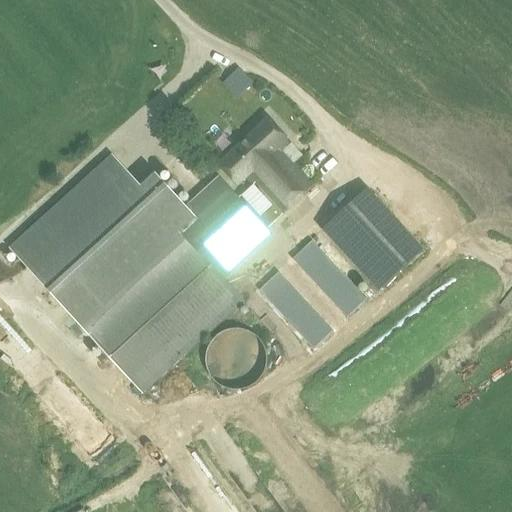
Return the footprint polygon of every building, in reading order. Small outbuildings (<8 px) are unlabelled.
[(240,69),(224,84),(238,98),(253,83),(240,69)] [(30,268),(144,393),(244,302),(217,273),(231,260),(233,261),(267,230),(259,221),(274,208),(282,216),(315,186),(280,147),(287,140),(269,119),(220,164),(238,185),(246,177),(254,185),(239,199),(220,178),(186,208),(156,175),(142,188),(131,176),(112,157),(11,248),(30,268)] [(296,142),(287,148),(297,162),(306,156),(296,142)] [(325,231),(382,291),(425,250),(368,190),(325,231)] [(386,339),(412,369),(494,299),(468,269),(386,339)] [(209,373),(211,376),(212,378),(214,380),(216,382),(218,384),(220,385),(222,387),(224,388),(227,389),(229,390),(232,390),(235,391),(237,391),(240,391),(243,390),(245,390),(248,389),(250,388),(253,387),(255,385),(257,384),(259,382),(261,380),(262,378),(264,376),(265,373),(266,371),(267,368),(267,366),(268,363),(268,360),(268,358),(267,355),(267,352),(266,350),(265,347),(264,345),(263,343),(261,340),(259,339),(257,337),(255,335),(253,333),(250,332),(248,331),(245,330),(243,330),(240,329),(235,329),(232,330),(229,330),(227,331),(224,332),(222,333),(219,335),(217,336),(215,338),(214,340),(212,342),(210,345),(209,347),(208,350),(207,352),(207,355),(206,358),(206,360),(206,363),(207,366),(207,368),(208,371),(209,373)]
